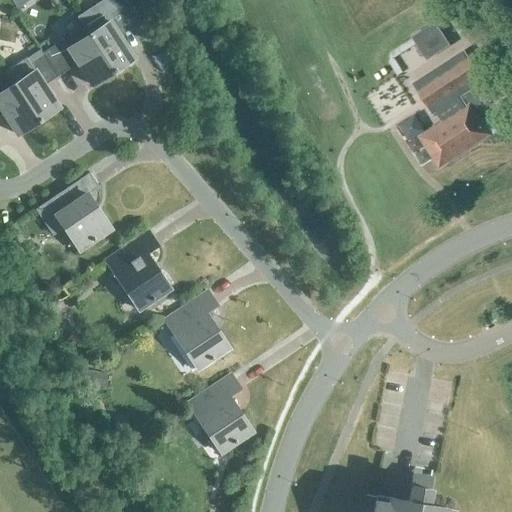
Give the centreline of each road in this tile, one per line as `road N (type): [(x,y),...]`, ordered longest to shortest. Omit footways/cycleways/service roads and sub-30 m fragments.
road 1 (residential): [(0,188),(20,184),(109,129),(139,131),(345,348)]
road 2 (unclassified): [(271,511),(293,439),(345,348)]
road 3 (unclassified): [(380,307),(444,258),(511,226)]
road 4 (residential): [(380,307),(426,351),(450,358),(511,334)]
